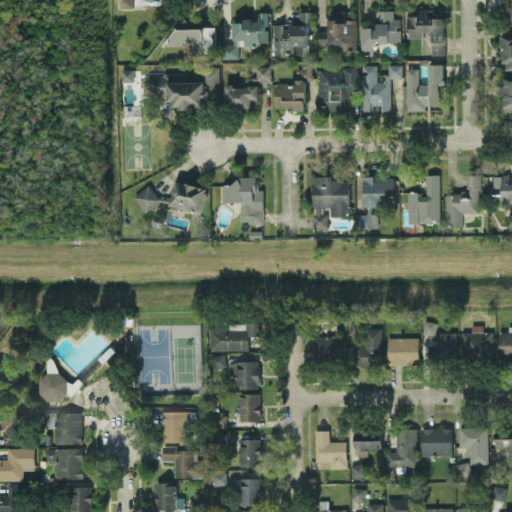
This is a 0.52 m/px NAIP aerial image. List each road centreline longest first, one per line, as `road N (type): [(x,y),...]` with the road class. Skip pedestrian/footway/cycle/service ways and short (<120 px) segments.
road 1 (residential): [(209,145),(511,140)]
road 2 (residential): [(511,393),(292,397)]
road 3 (residential): [(295,511),(290,314)]
road 4 (residential): [(472,141),(471,0)]
